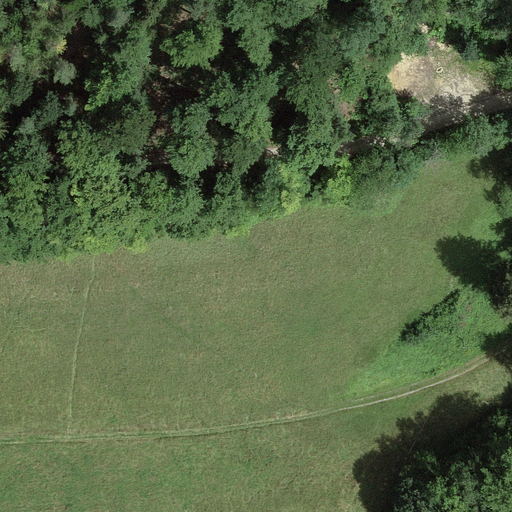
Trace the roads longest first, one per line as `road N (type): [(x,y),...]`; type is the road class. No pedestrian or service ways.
road 1 (track): [(0,430),(256,418),(378,401),(478,361),(511,338)]
road 2 (track): [(511,98),(328,151),(0,161)]
